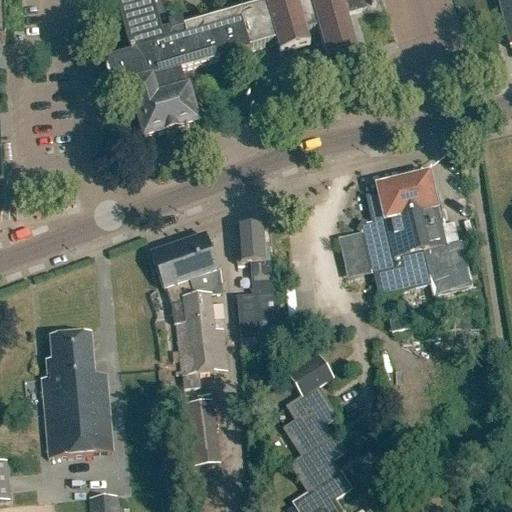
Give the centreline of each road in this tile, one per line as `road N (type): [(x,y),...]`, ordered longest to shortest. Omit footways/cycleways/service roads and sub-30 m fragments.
road 1 (secondary): [(108,221),(316,146),(511,107)]
road 2 (residential): [(108,221),(82,67),(56,37),(51,0)]
road 3 (unknown): [(2,0),(22,130),(33,142),(95,145)]
